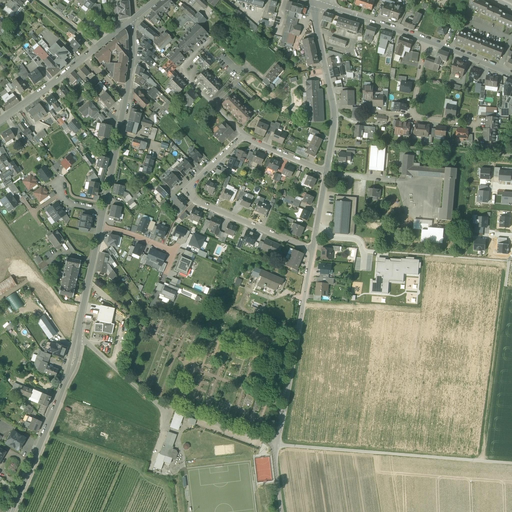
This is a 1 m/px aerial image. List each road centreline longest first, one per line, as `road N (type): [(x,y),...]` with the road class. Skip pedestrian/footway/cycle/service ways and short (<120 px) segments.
road 1 (track): [(278,445),(511,463)]
road 2 (unclassified): [(77,336),(152,400),(278,445)]
road 3 (residential): [(243,135),(191,184),(193,200),(312,250)]
road 4 (track): [(481,461),(511,255)]
road 5 (residential): [(278,445),(312,250)]
road 6 (tertiary): [(12,511),(77,336)]
road 7 (residential): [(326,172),(334,109),(314,3)]
road 8 (track): [(508,261),(363,250)]
